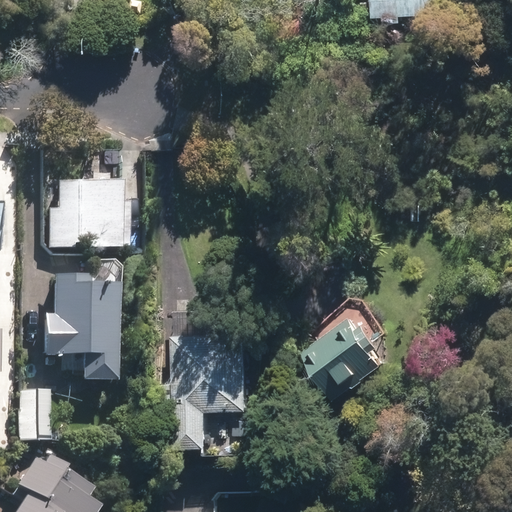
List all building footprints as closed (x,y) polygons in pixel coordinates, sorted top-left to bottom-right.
[(115,186),(54,184),(53,212),(45,212),(44,251),(68,252),(68,247),(81,248),(81,252),(113,253),(113,250),(124,250),(125,205),(114,205),(115,186)] [(112,380),(112,282),(85,282),(85,274),(54,274),(53,312),(45,313),(45,354),(79,355),(79,379),(112,380)] [(224,331),(224,308),(187,307),(187,331),(183,331),(183,378),(168,378),(167,445),(212,446),(213,410),(255,410),(256,331),(224,331)] [(357,317),(311,351),(344,396),(390,363),(357,317)] [(49,431),(50,387),(22,387),(21,431),(49,431)] [(0,511),(96,511),(100,506),(87,498),(95,485),(29,444),(0,491),(0,502),(2,504),(0,506),(0,511)]
